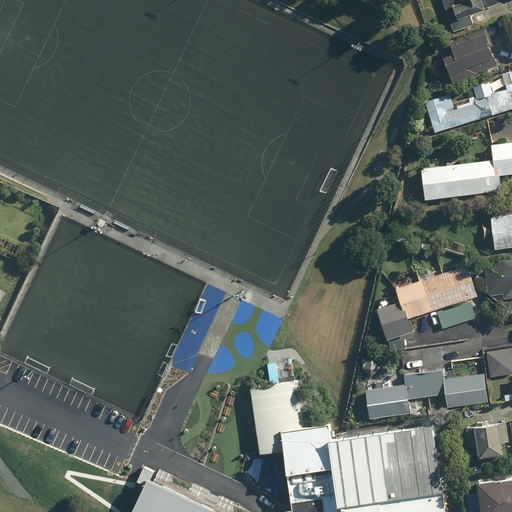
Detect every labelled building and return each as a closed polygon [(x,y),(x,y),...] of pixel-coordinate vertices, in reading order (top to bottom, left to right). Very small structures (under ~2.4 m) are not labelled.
[(444,0),(455,31),(501,15),(497,3),(500,2),(499,0),(444,0)] [(446,56),(456,83),(501,65),(488,25),(452,38),(458,53),(446,56)] [(511,70),(504,74),(508,85),(501,88),(497,78),(476,85),(479,93),(456,101),(453,92),(428,101),(439,131),(511,106),(511,70)] [(426,166),(429,198),(504,191),(502,175),(511,174),(511,142),(491,144),(493,160),(426,166)] [(511,211),(492,214),(496,248),(511,246),(511,211)] [(511,257),(501,259),(507,301),(511,299),(511,257)] [(417,331),(413,315),(481,295),(472,264),(399,285),(403,299),(381,305),(390,338),(417,331)] [(473,302),(440,312),(445,327),(478,317),(473,302)] [(511,344),(488,349),(493,375),(511,372),(511,344)] [(172,365),(157,422),(207,439),(231,367),(201,357),(196,373),(172,365)] [(369,387),(373,417),(414,412),(412,398),(449,394),(451,407),(493,402),(489,372),(449,377),(447,366),(406,371),(407,382),(369,387)] [(298,377),(256,382),(264,453),(293,450),(300,511),(427,511),(445,510),(434,420),(334,431),(332,419),(304,423),(298,377)] [(484,457),(511,453),(509,441),(511,440),(511,432),(510,420),(468,426),(471,447),(482,445),(484,457)] [(511,511),(511,476),(481,480),(484,511),(511,511)] [(132,511),(215,511),(148,481),(132,511)]
